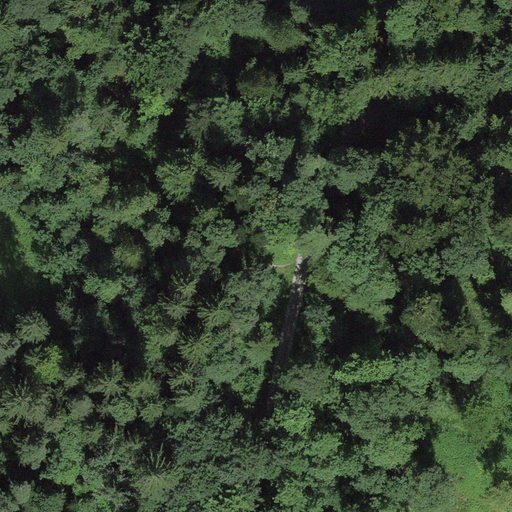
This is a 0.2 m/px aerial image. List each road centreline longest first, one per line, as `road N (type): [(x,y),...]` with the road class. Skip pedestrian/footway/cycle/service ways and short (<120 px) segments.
road 1 (track): [(511,89),(434,91),(382,104),(346,135),(254,511)]
road 2 (track): [(307,278),(225,256),(127,193)]
